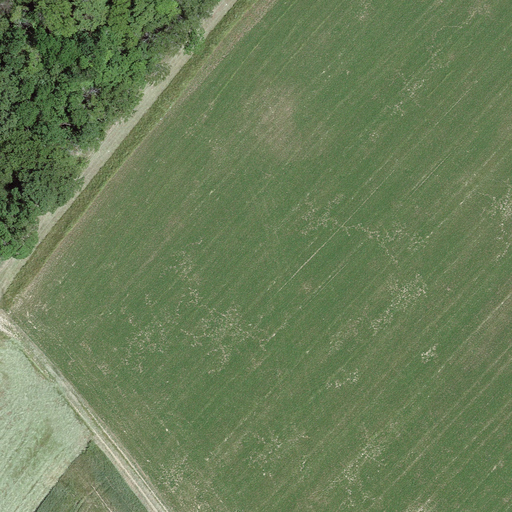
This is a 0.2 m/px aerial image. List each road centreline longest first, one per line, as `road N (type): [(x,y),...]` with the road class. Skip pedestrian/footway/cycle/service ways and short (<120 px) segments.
road 1 (track): [(0,262),(234,0)]
road 2 (track): [(0,313),(159,511)]
